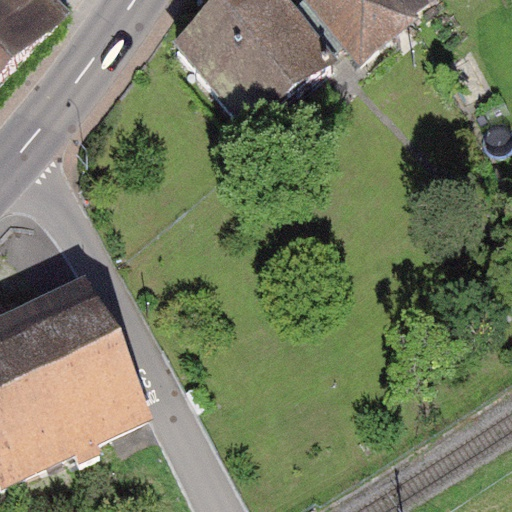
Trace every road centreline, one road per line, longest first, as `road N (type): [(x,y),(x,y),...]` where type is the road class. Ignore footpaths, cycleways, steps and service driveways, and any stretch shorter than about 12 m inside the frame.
road 1 (residential): [(217,511),(78,241),(54,200),(14,162)]
road 2 (primary): [(14,162),(137,0)]
